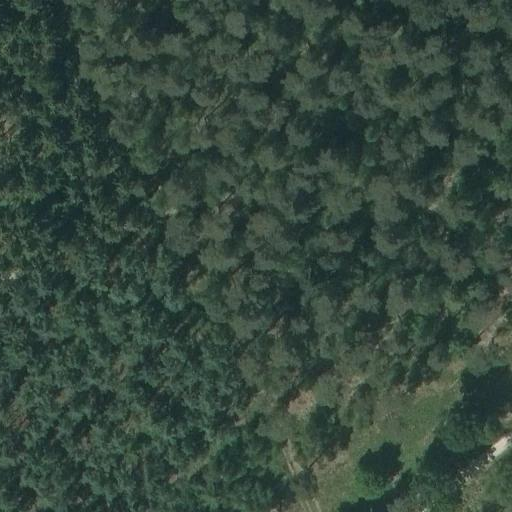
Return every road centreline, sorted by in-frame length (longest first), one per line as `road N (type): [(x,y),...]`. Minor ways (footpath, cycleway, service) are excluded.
road 1 (track): [(511,273),(458,226),(370,201),(150,226),(0,302)]
road 2 (track): [(511,435),(417,511)]
